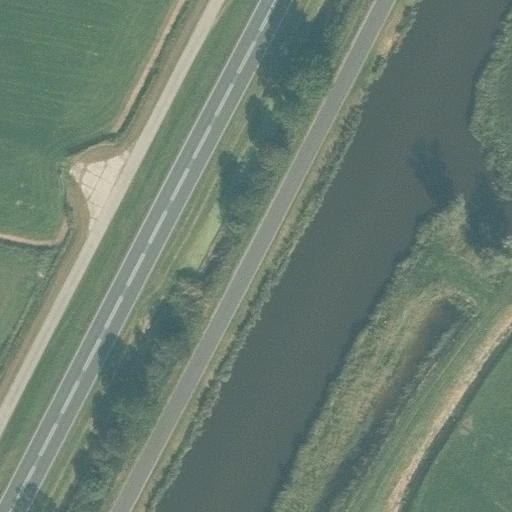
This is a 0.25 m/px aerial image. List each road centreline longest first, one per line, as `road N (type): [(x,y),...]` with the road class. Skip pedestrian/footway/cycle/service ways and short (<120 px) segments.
road 1 (trunk): [(12,511),(277,0)]
road 2 (unclassified): [(125,511),(387,0)]
road 3 (unclassified): [(211,0),(0,413)]
